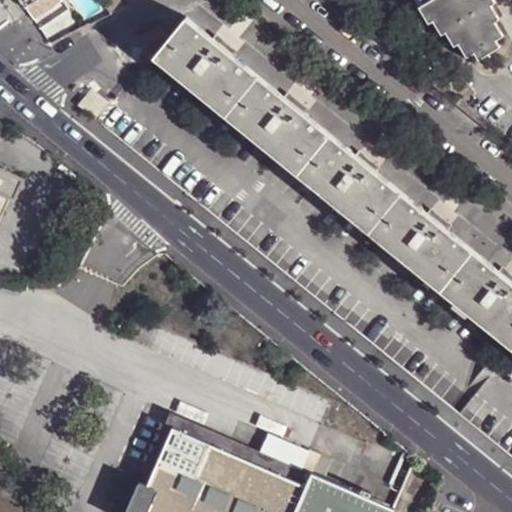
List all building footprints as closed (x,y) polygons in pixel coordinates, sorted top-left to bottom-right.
[(102,0),(110,12),(125,5),(121,0),(102,0)] [(511,0),(431,0),(420,6),(430,22),(434,20),(442,35),(447,32),(455,45),(460,42),(468,56),(476,52),(479,58),(501,46),(497,39),(504,35),(496,22),(500,19),(493,6),(496,3),(494,0),(511,0)] [(188,15),(155,55),(227,113),(259,74),(188,15)] [(259,74),(227,113),(299,171),(331,132),(259,74)] [(81,102),(97,116),(109,100),(93,88),(81,102)] [(403,190),(331,132),(299,171),(370,230),(403,190)] [(0,219),(11,195),(15,197),(24,178),(0,167),(0,219)] [(474,248),(403,190),(370,230),(442,288),(474,248)] [(511,279),(474,248),(442,288),(511,346),(511,279)] [(259,451),(174,413),(144,479),(152,482),(178,424),(298,477),(302,469),(259,451)] [(392,511),(393,510),(312,475),(323,450),(312,446),(310,451),(302,469),(298,477),(178,424),(152,482),(144,479),(129,511),(392,511)] [(310,451),(267,433),(259,451),(302,469),(310,451)]
